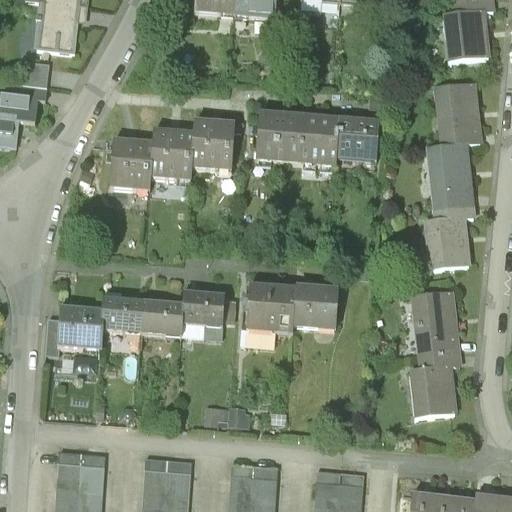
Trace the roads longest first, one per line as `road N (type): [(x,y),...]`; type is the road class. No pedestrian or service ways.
road 1 (residential): [(13,511),(33,215)]
road 2 (residential): [(511,185),(489,387),(493,415),(511,441)]
road 3 (residential): [(33,215),(57,151),(100,92),(142,0)]
